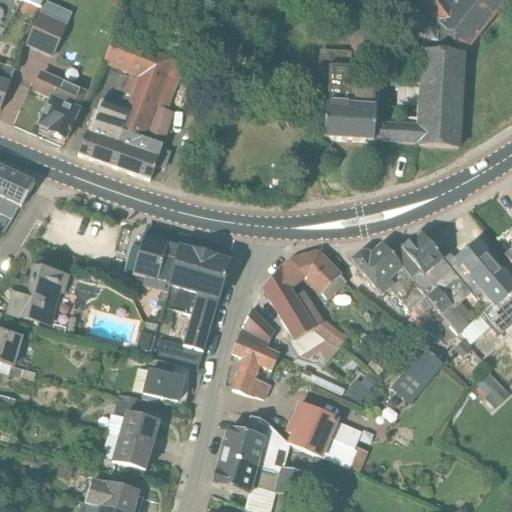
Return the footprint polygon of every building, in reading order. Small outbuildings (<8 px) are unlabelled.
[(7,0),(38,13),(43,0),(7,0)] [(434,35),(406,0),(402,0),(388,11),(417,52),(419,50),(434,35)] [(457,56),(462,56),(470,46),(507,0),(406,0),(434,35),(438,32),(457,56)] [(40,14),(25,48),(53,61),(67,29),(68,27),(40,14)] [(351,19),(350,56),(375,56),(376,21),(351,19)] [(382,126),(382,145),(407,147),(458,150),(463,57),(462,56),(457,56),(438,32),(434,35),(419,50),(423,54),(419,128),(382,126)] [(77,158),(131,177),(145,144),(142,143),(146,133),(157,109),(156,108),(171,70),(174,61),(116,37),(102,66),(130,77),(123,95),(130,97),(124,112),(99,103),(95,114),(92,113),(77,158)] [(0,111),(10,85),(9,85),(14,71),(0,65),(0,111)] [(325,73),(322,141),(370,144),(373,94),(346,92),(347,74),(325,73)] [(65,143),(86,95),(41,75),(33,93),(51,101),(38,129),(49,133),(48,136),(65,143)] [(149,183),(150,181),(155,167),(156,163),(164,166),(162,170),(164,170),(169,155),(161,152),(174,115),(157,109),(146,133),(142,143),(145,144),(131,177),(149,183)] [(20,209),(30,193),(34,187),(7,174),(0,187),(0,215),(12,221),(19,209),(20,209)] [(422,296),(458,338),(478,319),(477,317),(474,320),(473,319),(460,304),(468,297),(439,261),(440,260),(420,237),(414,242),(413,241),(400,251),(401,252),(432,288),(422,296)] [(483,312),(477,317),(478,319),(489,331),(496,338),(511,324),(511,286),(476,244),(456,261),(447,254),(440,260),(439,261),(468,297),(469,296),(483,312)] [(140,246),(131,275),(145,280),(142,290),(162,296),(165,286),(168,287),(175,256),(140,246)] [(405,310),(422,297),(392,260),(392,259),(382,247),(369,257),(366,254),(360,255),(351,263),(380,297),(389,290),(405,310)] [(155,341),(150,360),(177,366),(178,367),(198,372),(202,355),(228,265),(177,250),(175,256),(168,287),(159,321),(170,324),(174,312),(192,317),(186,335),(182,347),(155,341)] [(422,297),(422,296),(432,288),(401,252),(392,259),(392,260),(422,297)] [(305,280),(326,302),(344,285),(317,256),(290,263),(276,275),(277,275),(290,293),(305,280)] [(14,294),(7,316),(45,326),(54,294),(60,295),(63,297),(68,280),(66,279),(33,270),(29,286),(12,281),(9,292),(14,294)] [(277,275),(262,291),(295,340),(289,344),(299,359),(324,343),(326,342),(311,327),(294,299),(290,293),(277,275)] [(295,298),(294,299),(311,327),(326,342),(324,343),(337,352),(338,351),(340,349),(347,340),(318,318),(303,294),(295,298)] [(249,317),(242,330),(268,345),(275,332),(249,317)] [(237,340),(231,356),(243,361),(231,393),(246,399),(246,398),(253,400),(263,402),(267,387),(254,381),(259,369),(270,374),(279,355),(266,349),(268,345),(242,330),(241,331),(242,331),(238,340),(237,340)] [(0,335),(0,366),(9,369),(17,341),(0,335)] [(511,345),(505,337),(481,359),(492,372),(477,386),(499,410),(511,397),(511,394),(507,389),(511,384),(511,345)] [(389,391),(409,407),(443,366),(423,350),(389,391)] [(377,378),(387,367),(376,357),(366,368),(377,378)] [(9,369),(7,377),(22,381),(34,384),(34,382),(36,375),(24,371),(10,368),(9,369)] [(187,392),(182,391),(184,381),(147,372),(141,396),(142,397),(141,402),(156,405),(158,400),(183,407),(183,406),(180,405),(184,392),(187,393),(187,392)] [(355,383),(344,398),(360,405),(375,385),(366,378),(360,386),(355,383)] [(288,446),(326,463),(358,476),(366,454),(357,450),(356,453),(353,452),(361,434),(298,408),(287,434),(292,436),(288,446)] [(118,439),(151,450),(158,425),(124,418),(118,439)] [(254,471),(256,471),(268,427),(250,420),(245,437),(227,432),(223,446),(221,448),(220,452),(220,455),(218,463),(254,471)] [(111,463),(144,473),(151,450),(118,439),(111,463)] [(252,489),(273,495),(273,496),(295,502),(297,493),(275,486),(277,476),(256,471),(254,471),(218,463),(218,465),(216,467),(215,471),(215,474),(211,489),(249,499),(252,489)] [(279,470),(277,476),(275,486),(297,493),(302,475),(279,470)] [(92,484),(86,506),(98,509),(104,511),(133,511),(138,496),(92,484)]
